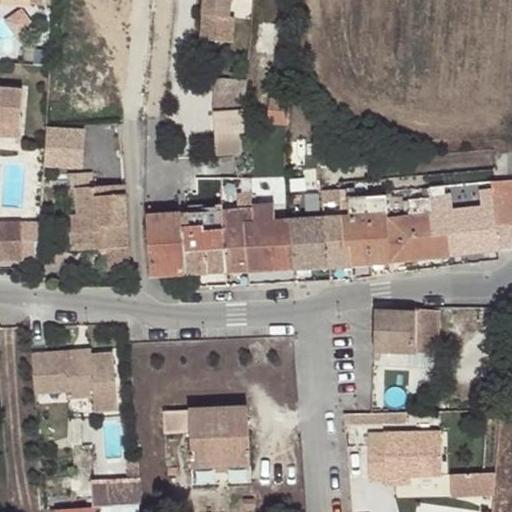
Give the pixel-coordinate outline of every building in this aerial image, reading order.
[(229,0),(201,0),(198,41),(232,43),(233,18),(229,18),(229,0)] [(211,113),(212,112),(242,113),(245,114),(246,91),(247,80),(213,78),(211,113)] [(0,128),(25,130),(28,94),(0,91),(0,128)] [(286,126),(288,100),(269,98),(267,124),(286,126)] [(215,156),(241,154),(241,134),(244,133),(242,113),(212,112),(215,156)] [(154,117),(126,119),(127,127),(125,127),(121,130),(122,140),(135,139),(135,135),(154,133),(154,117)] [(55,166),(95,167),(95,125),(55,125),(55,166)] [(0,138),(25,141),(25,130),(0,128),(0,138)] [(511,180),(490,182),(491,196),(494,226),(511,223),(511,180)] [(128,247),(125,185),(76,189),(77,215),(70,216),(71,235),(78,234),(79,250),(128,247)] [(449,198),(461,197),(460,186),(448,186),(449,198)] [(350,247),(351,266),(388,264),(389,264),(387,219),(386,196),(354,199),(353,187),(344,187),(344,189),(339,189),(345,247),(350,247)] [(387,219),(389,264),(451,255),(450,235),(432,237),(430,214),(427,188),(422,188),(422,198),(404,200),(404,217),(387,219)] [(322,218),(328,268),(351,266),(350,247),(345,247),(339,189),(321,190),(322,218)] [(181,214),(222,211),(221,191),(211,192),(211,204),(181,207),(181,214)] [(145,215),(149,277),(183,275),(181,214),(181,207),(181,194),(161,195),(162,215),(145,215)] [(498,248),(511,248),(511,223),(494,226),(491,196),(484,197),(484,208),(466,210),(464,198),(461,197),(449,198),(446,199),(447,213),(430,214),(432,237),(450,235),(451,255),(497,250),(498,248)] [(243,222),(246,272),(293,270),(289,220),(274,221),(272,204),(252,204),(253,222),(245,222),(243,222)] [(222,211),(225,273),(246,272),(243,222),(245,222),(244,209),(222,211)] [(183,275),(225,273),(222,211),(181,214),(183,275)] [(289,220),(293,270),(328,268),(322,218),(289,220)] [(0,258),(27,258),(26,219),(3,220),(3,225),(0,224),(0,258)] [(225,287),(225,273),(183,275),(183,289),(225,287)] [(373,313),(373,351),(423,354),(426,343),(436,342),(436,311),(432,310),(414,308),(414,314),(374,311),(373,313)] [(470,313),(469,324),(495,325),(495,315),(470,313)] [(91,351),(31,355),(34,395),(49,394),(47,359),(75,357),(75,362),(90,361),(90,356),(91,356),(91,351)] [(75,357),(47,359),(49,394),(66,393),(66,400),(93,398),(94,413),(117,411),(113,354),(91,356),(90,356),(90,361),(75,362),(75,357)] [(249,466),(246,409),(163,412),(164,433),(189,432),(190,468),(249,466)] [(404,413),(341,415),(342,425),(405,423),(404,413)] [(381,447),(366,447),(366,480),(382,479),(408,478),(439,477),(438,433),(381,435),(381,447)] [(455,473),(456,496),(508,493),(507,470),(455,473)] [(142,479),(121,480),(122,500),(122,510),(144,509),(142,479)] [(122,500),(121,480),(91,482),(92,501),(122,500)]
